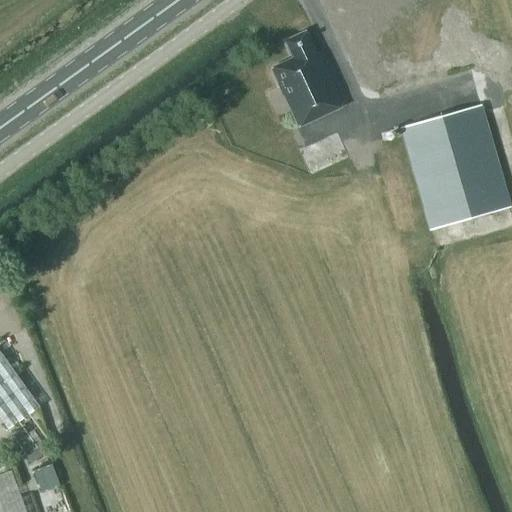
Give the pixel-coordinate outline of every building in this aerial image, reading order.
[(270,69),(298,127),(341,107),(320,63),(319,64),(304,32),(284,41),(292,59),(270,69)] [(399,126),(405,145),(427,229),(505,208),(478,105),(399,126)] [(0,420),(7,430),(39,407),(0,353),(0,420)] [(46,442),(25,457),(30,464),(51,449),(46,442)] [(37,511),(26,479),(0,487),(0,511),(37,511)]
